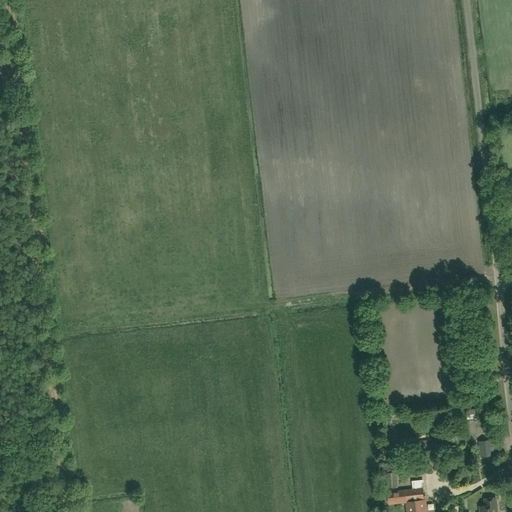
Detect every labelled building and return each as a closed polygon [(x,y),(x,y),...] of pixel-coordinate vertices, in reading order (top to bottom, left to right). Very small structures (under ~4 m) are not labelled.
[(438,439),(449,437),(448,430),(437,431),(438,439)] [(399,444),(399,449),(401,459),(412,458),(419,457),(420,460),(432,458),(429,440),(419,441),(408,443),(399,444)] [(481,457),(493,456),(491,440),(479,442),(481,457)] [(382,465),(383,489),(398,488),(398,473),(392,473),(391,464),(382,465)] [(426,487),(426,480),(415,481),(415,488),(426,487)] [(423,489),(389,493),(390,503),(406,502),(407,511),(426,511),(425,504),(424,504),(423,489)] [(486,507),(481,507),(481,511),(496,511),(495,498),(485,499),(486,507)]
